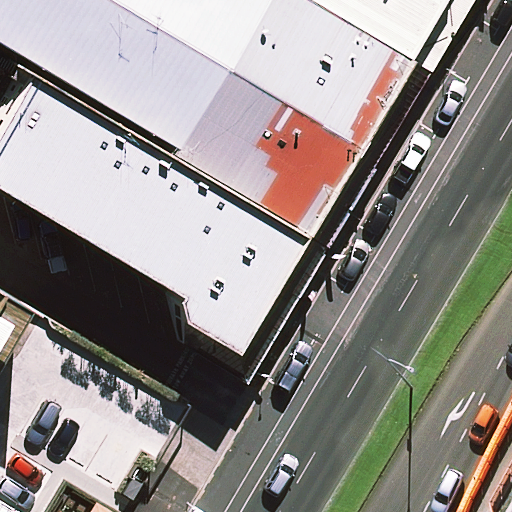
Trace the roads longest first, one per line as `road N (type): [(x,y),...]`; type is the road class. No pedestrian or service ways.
road 1 (secondary): [(287,511),(511,128)]
road 2 (secondary): [(511,380),(434,511)]
